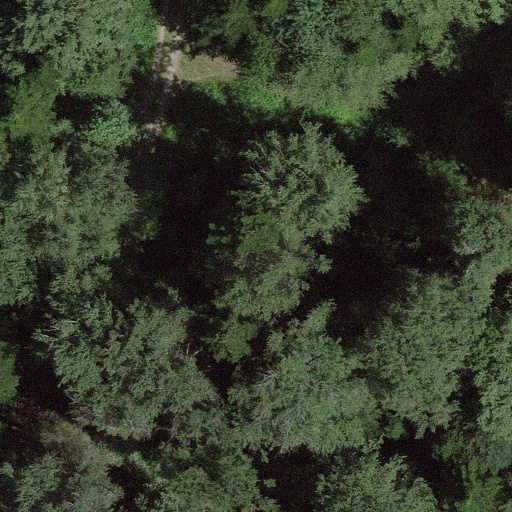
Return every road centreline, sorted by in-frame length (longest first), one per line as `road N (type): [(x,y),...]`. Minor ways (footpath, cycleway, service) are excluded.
road 1 (track): [(179,0),(178,36),(122,182),(0,428)]
road 2 (track): [(178,36),(315,87),(511,17)]
